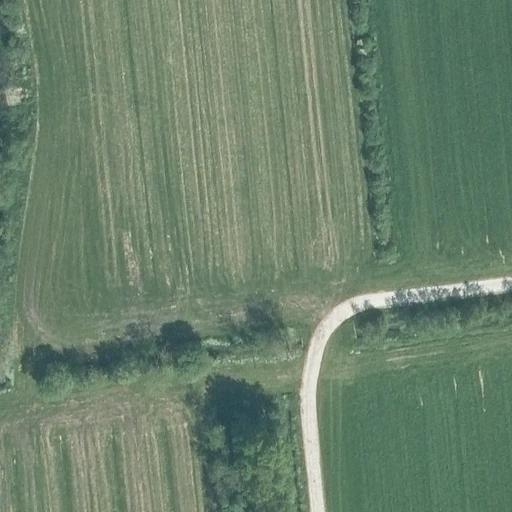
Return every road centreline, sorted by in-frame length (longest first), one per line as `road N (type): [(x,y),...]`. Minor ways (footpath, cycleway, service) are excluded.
road 1 (track): [(29,0),(47,144),(23,319),(26,387),(36,396),(71,399),(311,368)]
road 2 (track): [(511,285),(375,302),(346,309),(326,327),(307,390),(317,511)]
